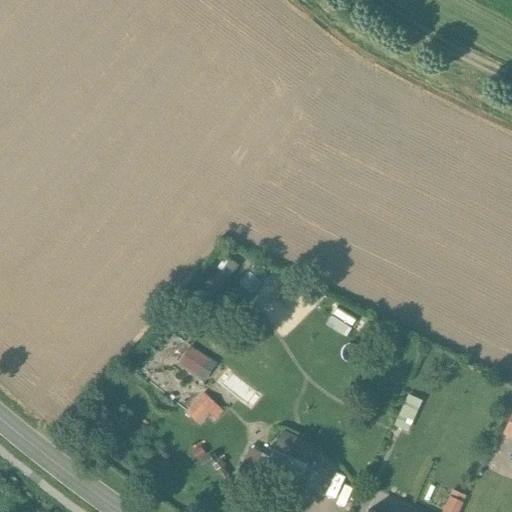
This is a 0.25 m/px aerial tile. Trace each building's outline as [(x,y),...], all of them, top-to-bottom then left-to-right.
[(219,293),(238,266),(225,256),(205,283),(219,293)] [(189,344),(176,363),(204,381),(217,361),(189,344)] [(208,413),(215,419),(223,410),(202,391),(184,411),(198,424),(208,413)] [(408,393),(393,424),(407,430),(421,399),(408,393)] [(511,413),(503,434),(511,438),(511,413)] [(282,511),(310,453),(275,437),(264,461),(257,458),(254,465),(261,468),(252,488),(266,495),(265,498),(243,488),(232,511),(282,511)] [(441,511),(456,511),(460,500),(446,496),(441,511)]
